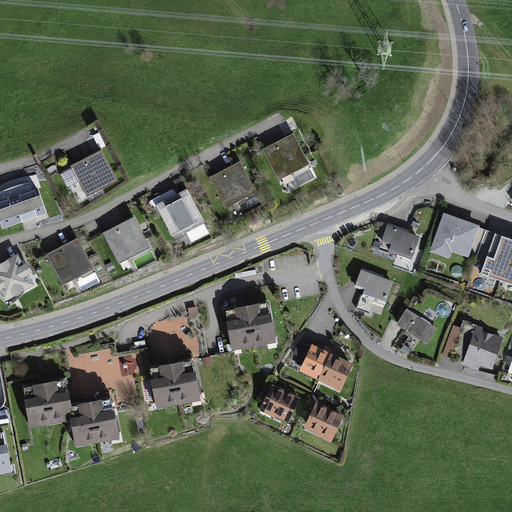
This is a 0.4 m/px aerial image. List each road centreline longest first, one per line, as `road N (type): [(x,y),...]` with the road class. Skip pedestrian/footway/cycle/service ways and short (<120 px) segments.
road 1 (secondary): [(0,340),(72,320),(317,222)]
road 2 (residential): [(0,242),(83,219),(276,120)]
road 3 (residential): [(317,222),(336,298),(370,344),(408,365),(511,390)]
road 4 (secondary): [(424,169),(467,100),(469,54),(455,0)]
road 5 (secondary): [(317,222),(424,169)]
